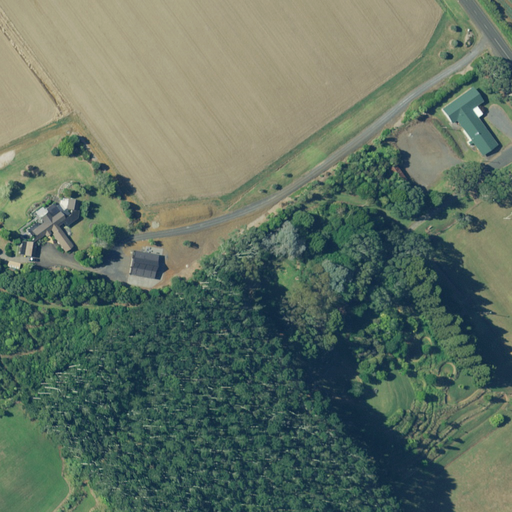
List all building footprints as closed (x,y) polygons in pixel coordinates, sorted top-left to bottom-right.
[(483,101),(472,86),(441,109),(452,124),(456,121),(482,156),(498,145),(477,117),(482,114),(476,106),(483,101)] [(76,201),(66,200),(65,209),(75,210),(76,201)] [(61,222),(63,220),(51,203),(43,208),(46,212),(38,218),(32,222),(24,229),(33,242),(43,235),(45,237),(50,233),(64,252),(73,245),(71,242),(69,243),(56,225),(61,222)] [(73,213),(63,220),(61,222),(64,226),(77,217),(73,213)] [(34,244),(20,242),(18,255),(32,257),(34,244)] [(18,263),(6,261),(4,267),(16,269),(18,263)]
